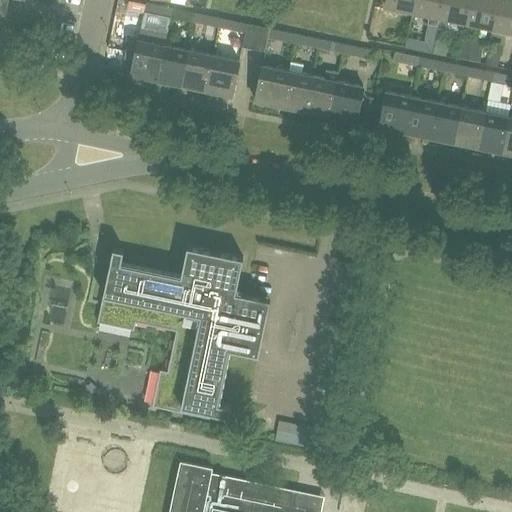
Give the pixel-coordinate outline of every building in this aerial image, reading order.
[(413,11),(415,0),(386,0),(385,5),(413,11)] [(440,16),(443,0),(415,0),(413,11),(440,16)] [(466,22),(470,0),(443,0),(440,16),(466,22)] [(493,28),(498,0),(470,0),(466,22),(493,28)] [(511,31),(511,0),(498,0),(493,28),(511,31)] [(171,16),(173,7),(146,2),(144,11),(171,16)] [(195,21),(197,12),(173,7),(171,16),(195,21)] [(219,26),(221,17),(197,12),(195,21),(219,26)] [(257,34),(259,25),(221,17),(219,26),(257,34)] [(295,42),(297,33),(259,25),(257,34),(295,42)] [(319,47),(321,38),(297,33),(295,42),(319,47)] [(157,79),(165,44),(139,38),(131,74),(157,79)] [(343,52),(345,43),(321,38),(319,47),(343,52)] [(127,46),(137,48),(138,41),(128,39),(127,46)] [(345,43),(343,52),(369,58),(371,49),(345,43)] [(182,84),(189,49),(165,44),(157,79),(182,84)] [(206,89),(213,54),(189,49),(182,84),(206,89)] [(420,66),(422,56),(395,51),(393,60),(420,66)] [(500,59),(502,54),(496,52),(488,51),(486,63),(493,65),(499,66),(500,59)] [(213,54),(206,89),(232,95),(239,59),(213,54)] [(444,71),(446,61),(422,56),(420,66),(444,71)] [(313,75),(303,73),(305,64),(292,61),(290,70),(289,70),(282,105),(306,110),(313,75)] [(467,76),(469,66),(446,61),(444,71),(467,76)] [(282,105),(289,70),(263,64),(255,100),(282,105)] [(491,81),(493,72),(469,66),(467,76),(491,81)] [(330,115),(337,80),(339,72),(327,69),(325,77),(313,75),(306,110),(330,115)] [(511,85),(511,75),(493,72),(491,81),(511,85)] [(337,80),(330,115),(356,121),(363,85),(337,80)] [(500,101),(503,83),(496,82),(491,81),(488,98),(500,101)] [(406,131),(413,96),(387,90),(380,126),(406,131)] [(430,136),(437,101),(413,96),(406,131),(430,136)] [(454,141),(461,106),(437,101),(430,136),(454,141)] [(478,146),(485,111),(461,106),(454,141),(478,146)] [(502,151),(509,116),(485,111),(478,146),(502,151)] [(511,116),(509,116),(502,151),(511,153),(511,116)] [(219,402),(231,348),(259,354),(265,325),(268,311),(271,298),(244,292),(236,291),(239,278),(243,256),(187,245),(182,273),(122,260),(124,249),(113,247),(111,258),(97,322),(134,329),(136,322),(176,330),(168,370),(160,369),(152,405),(210,418),(211,411),(229,415),(231,404),(219,402)] [(23,384),(30,385),(33,369),(19,366),(18,369),(15,382),(23,384)] [(291,422),(280,420),(276,439),(317,448),(322,428),(291,422)] [(320,511),(323,498),(295,492),(296,489),(295,489),(294,492),(258,484),(258,482),(211,472),(213,467),(181,460),(180,462),(183,462),(172,511),(320,511)]
